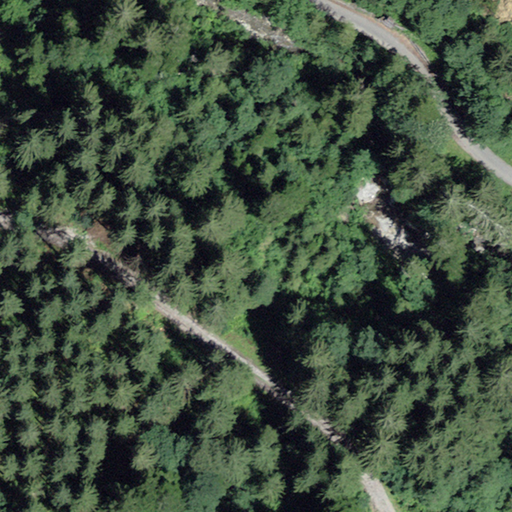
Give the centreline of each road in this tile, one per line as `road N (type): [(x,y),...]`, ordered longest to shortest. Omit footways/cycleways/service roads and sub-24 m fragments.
road 1 (track): [(393,511),(314,394),(237,323),(139,275),(36,186),(0,179)]
road 2 (track): [(511,186),(323,51),(208,0)]
